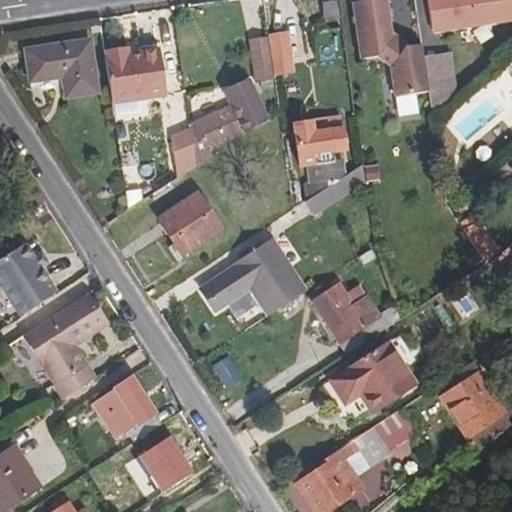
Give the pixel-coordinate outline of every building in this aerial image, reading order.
[(320,0),(322,17),(337,16),(335,0),(320,0)] [(348,0),(355,60),(388,56),(394,116),(426,113),(419,42),(391,45),(386,0),(348,0)] [(458,25),(476,23),(511,17),(511,0),(426,0),(431,29),(458,25)] [(284,35),(267,38),(272,76),(289,74),(284,35)] [(24,50),(29,81),(62,77),(64,97),(95,93),(88,42),(24,50)] [(252,79),(269,77),(265,46),(247,49),(252,79)] [(163,96),(157,51),(103,60),(109,104),(163,96)] [(422,59),(425,81),(452,78),(448,55),(422,59)] [(429,108),(455,100),(452,78),(425,81),(429,108)] [(192,135),(196,162),(250,129),(266,113),(245,79),(228,88),(235,102),(192,129),(192,135)] [(319,194),(342,179),(340,164),(332,165),(330,152),(343,150),(339,119),(291,126),(297,168),(307,167),(309,183),(305,185),(307,201),(319,194)] [(196,162),(192,135),(173,139),(179,177),(197,166),(196,162)] [(361,167),(342,179),(319,194),(327,206),(363,183),(361,167)] [(399,176),(405,215),(425,210),(419,173),(399,176)] [(441,192),(442,203),(459,189),(452,180),(441,192)] [(156,220),(180,256),(220,230),(197,193),(156,220)] [(479,217),(460,229),(481,263),(500,252),(479,217)] [(302,293),(269,241),(233,264),(266,316),(302,293)] [(24,247),(0,261),(0,289),(18,317),(54,294),(39,271),(47,266),(39,254),(32,259),(24,247)] [(315,306),(344,354),(389,326),(398,320),(395,313),(380,322),(360,292),(346,300),(340,290),(315,306)] [(91,381),(81,366),(75,369),(63,351),(68,347),(63,339),(97,317),(85,296),(20,338),(61,401),(91,381)] [(63,339),(68,347),(102,325),(97,317),(63,339)] [(384,348),(329,384),(351,419),(366,411),(369,415),(424,380),(401,344),(387,352),(384,348)] [(81,366),(68,347),(63,351),(75,369),(81,366)] [(228,357),(212,364),(221,382),(237,374),(228,357)] [(468,442),(477,456),(504,433),(498,423),(500,421),(466,368),(431,392),(464,444),(468,442)] [(134,445),(159,429),(128,381),(96,399),(105,415),(99,419),(109,435),(115,431),(118,436),(125,432),(134,445)] [(386,457),(369,431),(325,460),(328,467),(295,489),(309,511),(330,511),(359,492),(341,462),(357,455),(364,466),(386,457)] [(86,476),(116,457),(108,446),(79,464),(86,476)] [(10,450),(0,456),(0,511),(36,490),(10,450)]
